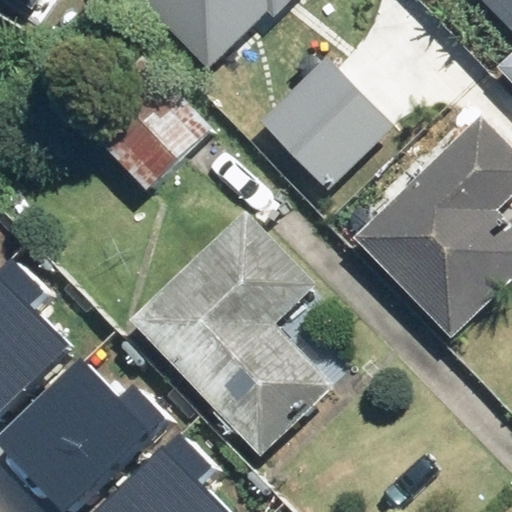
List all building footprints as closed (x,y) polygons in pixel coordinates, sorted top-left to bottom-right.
[(168,0),(220,58),(285,0),(168,0)] [(203,157),(145,100),(106,139),(164,196),(203,157)] [(372,242),(470,340),(511,298),(511,214),(510,213),(511,211),(511,131),(498,116),(429,181),(431,183),(372,242)] [(150,316),(152,317),(146,323),(274,461),(350,390),(289,325),(333,284),(264,210),(150,316)] [(28,260),(0,286),(0,378),(21,401),(77,348),(37,307),(56,289),(28,260)] [(62,461),(94,495),(178,418),(154,392),(135,409),(96,366),(38,418),(71,453),(62,461)] [(188,437),(113,508),(117,511),(223,511),(197,484),(215,466),(188,437)]
